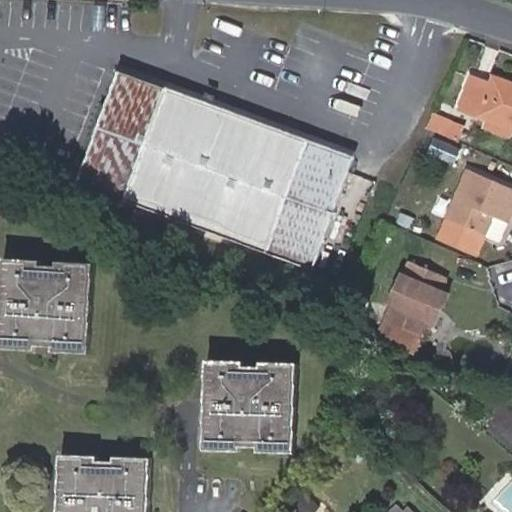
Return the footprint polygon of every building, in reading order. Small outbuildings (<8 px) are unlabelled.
[(360,155),(128,69),(84,182),(320,272),(360,155)] [(511,93),(478,79),(473,94),(511,108),(511,93)] [(511,108),(473,94),(463,120),(511,139),(511,108)] [(463,132),(438,122),(433,135),(458,146),(463,132)] [(511,188),(478,176),(458,226),(497,241),(506,218),(511,220),(511,188)] [(434,211),(415,203),(408,221),(428,228),(434,211)] [(69,263),(49,261),(49,256),(15,254),(9,344),(43,346),(44,340),(65,342),(64,347),(97,349),(103,259),(69,257),(69,263)] [(441,310),(448,312),(460,284),(423,269),(399,327),(429,339),(441,310)] [(357,335),(373,340),(384,316),(367,308),(357,335)] [(448,312),(441,310),(429,339),(443,344),(455,315),(448,312)] [(249,440),(270,442),(270,448),(303,449),(307,360),(277,358),(277,363),(255,362),(255,357),(219,355),(214,444),(249,446),(249,440)] [(480,426),(496,405),(485,397),(469,418),(480,426)] [(511,417),(496,405),(480,426),(511,451),(511,417)] [(158,511),(161,456),(126,455),(126,460),(109,460),(109,454),(74,452),(70,511),(158,511)]
